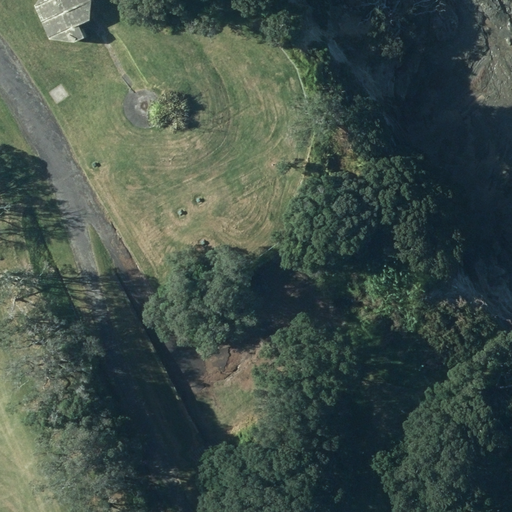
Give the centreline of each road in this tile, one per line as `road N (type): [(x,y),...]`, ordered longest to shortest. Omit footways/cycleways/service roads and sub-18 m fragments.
road 1 (track): [(0,63),(61,165),(104,323),(149,436),(172,471)]
road 2 (track): [(61,165),(151,325),(204,369),(307,300)]
